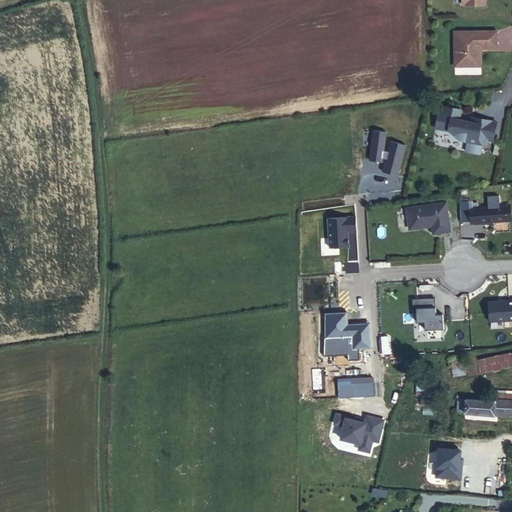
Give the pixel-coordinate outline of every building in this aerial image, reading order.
[(450,68),(471,68),(471,49),(492,49),(492,32),(450,32),(450,68)] [(441,109),(436,108),(433,124),(448,127),(457,137),(466,139),(464,149),(478,152),(480,142),(486,144),(487,139),(491,140),(494,120),(475,115),(474,120),(457,116),(459,107),(442,103),(441,109)] [(447,232),(443,203),(403,208),(405,227),(408,229),(429,226),(431,229),(432,234),(447,232)] [(507,205),(467,209),(468,222),(508,218),(507,205)] [(485,300),(486,318),(511,316),(511,296),(488,297),(485,300)] [(433,308),(432,298),(410,299),(410,312),(414,312),(415,322),(422,322),(422,330),(441,329),(440,314),(433,314),(430,314),(430,308),(433,308)] [(458,364),(462,376),(462,378),(511,363),(511,353),(511,349),(458,364)] [(446,380),(462,376),(458,364),(456,358),(441,362),(446,380)] [(428,406),(429,398),(415,396),(415,405),(428,406)] [(451,411),(461,412),(462,398),(452,398),(451,411)] [(489,416),(489,414),(491,400),(462,398),(461,412),(461,414),(489,416)] [(491,400),(489,414),(508,415),(509,402),(491,400)]
